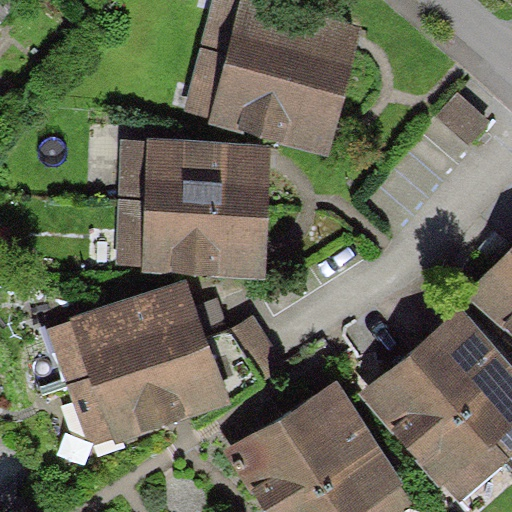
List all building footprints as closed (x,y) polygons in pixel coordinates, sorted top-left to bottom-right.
[(236,0),(227,35),(345,67),(361,9),(326,0),(236,0)] [(345,67),(227,35),(209,101),(328,132),(345,67)] [(266,191),(267,127),(145,126),(144,189),(266,191)] [(266,191),(144,189),(143,256),(266,257),(266,191)] [(511,234),(509,232),(470,280),(511,316),(511,234)] [(212,320),(190,257),(47,308),(69,371),(212,320)] [(511,353),(462,293),(416,331),(508,443),(511,440),(511,353)] [(235,383),(212,320),(69,371),(94,435),(235,383)] [(508,443),(416,331),(361,375),(454,488),(508,443)] [(334,366),(283,399),(357,511),(386,511),(417,492),(334,366)] [(282,511),(357,511),(283,399),(231,433),(282,511)]
